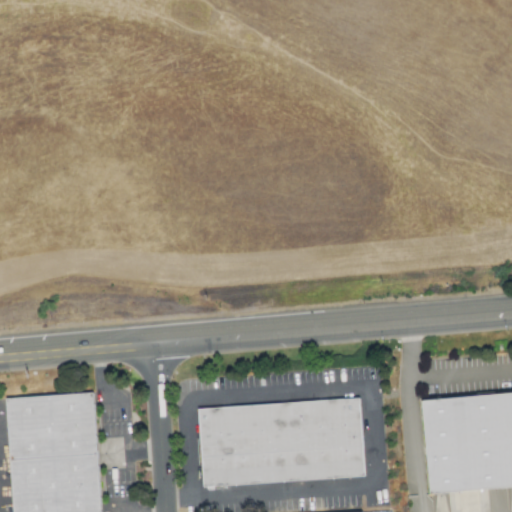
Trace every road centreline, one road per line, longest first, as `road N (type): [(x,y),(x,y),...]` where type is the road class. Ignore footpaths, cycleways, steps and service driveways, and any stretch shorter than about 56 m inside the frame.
road 1 (secondary): [(154,344),(511,315)]
road 2 (residential): [(167,511),(154,344)]
road 3 (secondary): [(0,357),(154,344)]
